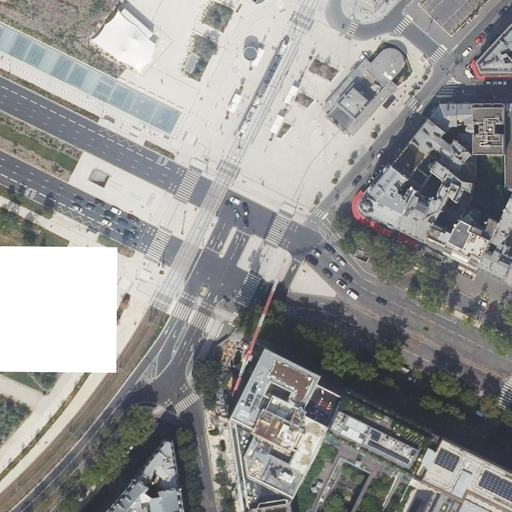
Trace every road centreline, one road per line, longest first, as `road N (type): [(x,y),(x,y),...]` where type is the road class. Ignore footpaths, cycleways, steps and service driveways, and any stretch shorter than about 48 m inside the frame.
road 1 (primary): [(232,207),(0,92)]
road 2 (primary): [(0,166),(203,266)]
road 3 (tertiary): [(301,244),(312,220),(434,81)]
road 4 (primary): [(362,308),(511,381)]
road 5 (tertiary): [(167,383),(195,416),(211,511)]
road 6 (tertiary): [(173,326),(90,438)]
road 7 (tertiary): [(167,383),(222,276)]
